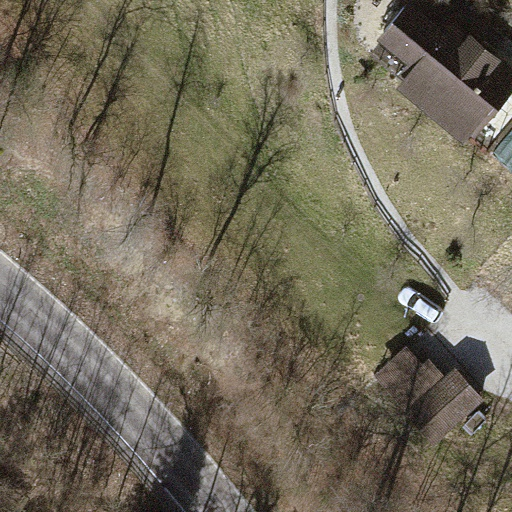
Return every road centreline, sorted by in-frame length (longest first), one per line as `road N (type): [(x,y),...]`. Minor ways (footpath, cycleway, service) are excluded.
road 1 (track): [(511,358),(372,189),(334,114),(316,11),(326,0)]
road 2 (tertiary): [(219,511),(129,404),(0,282)]
